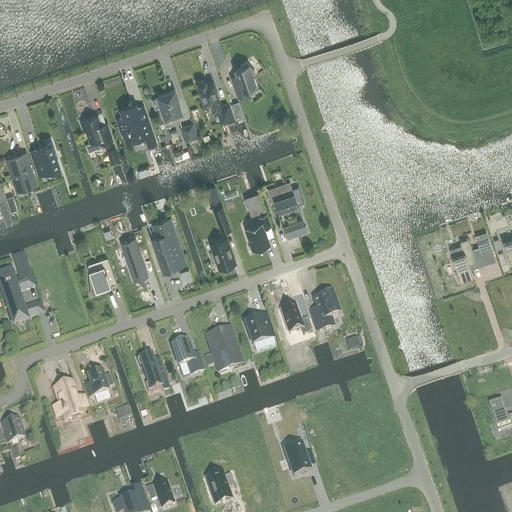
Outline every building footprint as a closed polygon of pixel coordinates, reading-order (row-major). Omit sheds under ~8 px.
[(240,69),(235,70),(237,77),(231,79),(238,98),(249,95),(248,90),(256,88),(252,77),(255,74),(246,64),(240,69)] [(219,116),(222,123),(227,121),(234,119),(228,104),(220,107),(218,101),(219,101),(213,83),(206,85),(205,80),(197,83),(199,88),(198,88),(204,106),(211,104),(213,111),(217,109),(219,116)] [(181,114),(175,95),(174,91),(158,96),(158,98),(152,100),(155,109),(161,107),(165,119),(181,114)] [(140,119),(135,105),(123,109),(126,118),(117,121),(122,134),(131,131),(134,140),(145,136),(149,147),(157,144),(147,116),(140,119)] [(97,117),(79,123),(82,132),(84,131),(88,144),(97,141),(98,146),(112,141),(109,129),(102,131),(97,117)] [(185,142),(197,138),(193,125),(181,129),(185,142)] [(59,169),(51,144),(40,148),(41,149),(31,152),(38,172),(44,170),(45,174),(59,169)] [(109,164),(117,161),(114,151),(105,154),(109,164)] [(16,189),(31,184),(21,155),(8,160),(13,174),(11,175),(13,178),(12,178),(16,189)] [(292,189),(290,182),(267,190),(272,204),(274,203),(278,213),(298,206),(298,205),(304,203),(299,187),(292,189)] [(244,199),(246,207),(261,202),(258,194),(244,199)] [(201,196),(205,207),(210,205),(207,195),(201,196)] [(11,214),(18,211),(12,197),(6,200),(11,214)] [(222,233),(224,232),(232,229),(223,204),(214,208),(222,233)] [(253,252),(270,246),(264,229),(271,227),(266,214),(259,216),(260,222),(256,223),(257,224),(245,229),(253,252)] [(152,239),(163,272),(178,267),(176,261),(183,258),(170,219),(153,225),(157,237),(152,239)] [(303,221),(283,228),(287,240),(307,233),(303,221)] [(136,237),(120,243),(133,283),(149,277),(136,237)] [(235,264),(232,257),(226,239),(211,244),(214,252),(209,253),(213,263),(217,261),(220,269),(235,264)] [(460,282),(473,277),(469,266),(477,263),(468,239),(460,242),(463,252),(451,256),(460,282)] [(488,239),(477,242),(481,254),(492,250),(488,239)] [(511,240),(503,244),(510,264),(511,263),(511,240)] [(502,253),(497,254),(501,266),(506,264),(502,253)] [(36,287),(31,275),(24,254),(13,258),(19,279),(13,281),(11,274),(0,277),(0,285),(13,324),(37,316),(33,305),(23,309),(22,307),(23,307),(19,295),(19,296),(18,294),(36,287)] [(89,278),(91,297),(107,291),(105,285),(115,282),(116,283),(116,281),(108,258),(107,258),(108,260),(96,264),(98,268),(87,272),(89,271),(91,277),(89,278)] [(332,293),(314,299),(317,309),(310,312),(317,332),(334,326),(331,317),(339,314),(332,293)] [(301,321),(295,305),(281,310),(289,334),(301,330),(303,336),(313,332),(308,319),(301,321)] [(273,339),(275,338),(267,316),(245,323),(253,346),(254,346),(273,339)] [(229,345),(224,330),(209,335),(219,364),(217,365),(220,373),(228,370),(227,368),(236,365),(234,360),(240,358),(235,343),(229,345)] [(357,337),(348,340),(352,350),(360,347),(357,337)] [(276,346),(273,339),(254,346),(256,352),(276,346)] [(193,357),(187,343),(182,344),(179,344),(178,346),(172,348),(179,367),(188,364),(192,375),(205,371),(200,355),(193,357)] [(214,364),(211,355),(204,357),(207,366),(214,364)] [(151,356),(137,361),(140,368),(143,367),(149,385),(146,386),(149,393),(162,389),(163,393),(170,390),(162,365),(155,367),(151,356)] [(90,385),(85,387),(89,398),(109,391),(108,389),(113,387),(109,376),(104,378),(102,372),(87,377),(90,385)] [(78,399),(72,383),(55,389),(60,405),(53,407),(57,420),(70,415),(72,421),(86,416),(84,411),(87,410),(83,397),(78,399)] [(498,431),(511,426),(511,414),(508,416),(503,401),(490,406),(498,431)] [(129,408),(120,412),(124,421),(133,418),(129,408)] [(370,439),(374,450),(389,445),(386,438),(391,436),(388,427),(383,428),(379,418),(351,428),(356,444),(370,439)] [(8,444),(25,439),(18,419),(3,424),(7,437),(6,438),(8,444)] [(305,456),(301,446),(285,452),(294,477),(310,471),(309,467),(314,465),(311,454),(305,456)] [(18,447),(11,450),(14,460),(21,458),(18,447)] [(224,477),(208,482),(215,505),(231,499),(228,488),(234,486),(231,475),(224,477)] [(146,488),(151,501),(157,498),(161,509),(175,505),(173,498),(174,498),(171,488),(169,489),(167,482),(154,487),(154,486),(146,488)] [(134,495),(113,502),(116,511),(122,511),(123,511),(142,511),(139,503),(146,501),(140,485),(132,488),(134,495)]
